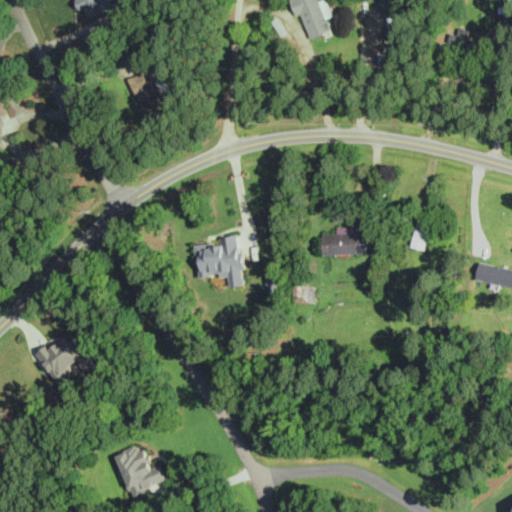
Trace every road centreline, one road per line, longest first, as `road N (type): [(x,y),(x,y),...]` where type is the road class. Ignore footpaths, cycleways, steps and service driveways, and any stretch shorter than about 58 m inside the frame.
road 1 (residential): [(0,330),(121,208),(232,149),(360,134),(511,166)]
road 2 (residential): [(98,231),(244,447),(271,511)]
road 3 (residential): [(9,0),(121,208)]
road 4 (residential): [(261,479),(288,470),(355,471),(425,511)]
road 5 (residential): [(232,149),(243,0)]
